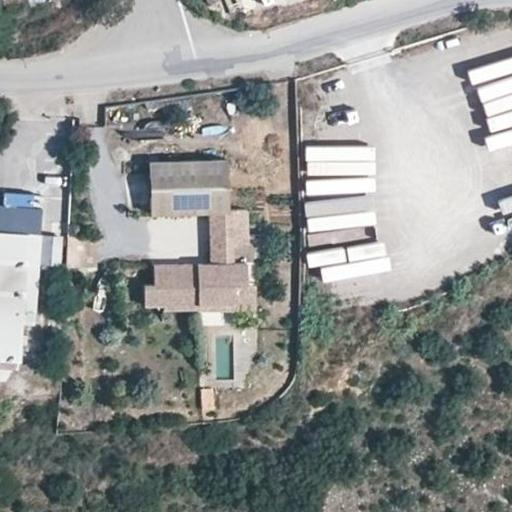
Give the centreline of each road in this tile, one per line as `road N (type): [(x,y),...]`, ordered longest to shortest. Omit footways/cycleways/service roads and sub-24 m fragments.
road 1 (residential): [(154,60),(302,43),(468,0)]
road 2 (residential): [(0,83),(154,60)]
